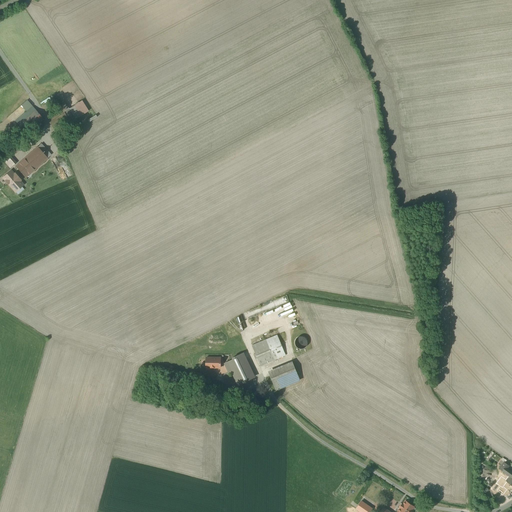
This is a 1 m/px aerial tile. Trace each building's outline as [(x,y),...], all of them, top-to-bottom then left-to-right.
[(82,100),(70,108),(76,119),(88,111),(82,100)] [(33,107),(16,122),(21,128),(31,120),(38,113),(33,107)] [(38,113),(31,120),(34,123),(41,117),(38,113)] [(61,143),(55,134),(52,136),(57,145),(61,143)] [(40,145),(24,158),(34,170),(50,156),(40,145)] [(9,157),(4,161),(10,168),(15,164),(9,157)] [(24,158),(16,166),(25,177),(34,170),(24,158)] [(2,178),(15,192),(23,185),(11,171),(2,178)] [(234,321),(224,325),(227,331),(236,327),(234,321)] [(252,345),(256,354),(254,354),(256,359),(257,358),(261,366),(285,355),(276,335),(252,345)] [(241,337),(226,344),(233,360),(225,364),(228,372),(232,370),(239,385),(254,378),(243,354),(248,352),(241,337)] [(220,358),(206,357),(206,370),(211,370),(211,368),(220,368),(220,358)] [(294,366),(271,376),(276,390),(300,380),(294,366)] [(236,392),(224,389),(223,395),(234,398),(236,392)] [(502,465),(500,468),(504,472),(507,468),(509,466),(504,462),(502,465)] [(373,511),(374,510),(361,501),(356,508),(361,511),(373,511)] [(405,501),(403,504),(402,504),(400,508),(398,511),(410,511),(414,507),(405,501)]
